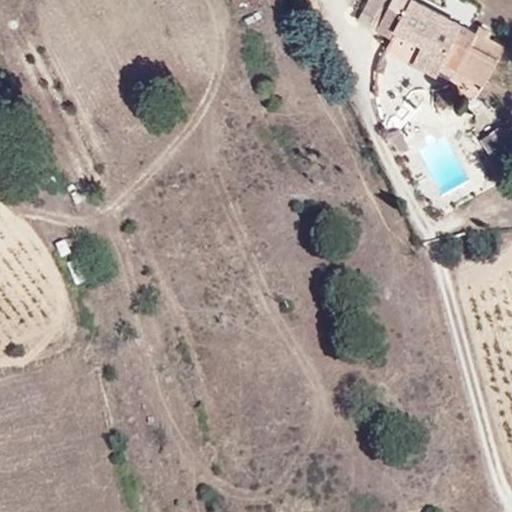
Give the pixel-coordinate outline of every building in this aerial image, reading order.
[(223,0),(231,13),(248,2),(246,0),(223,0)] [(315,10),(309,0),(293,0),(303,16),(315,10)] [(502,45),(413,0),(379,0),(363,33),(386,46),(418,61),(413,73),(433,83),(436,75),(476,96),(502,45)] [(418,61),(386,46),(381,57),(413,73),(418,61)] [(498,125),(479,135),(487,150),(506,140),(498,125)]
